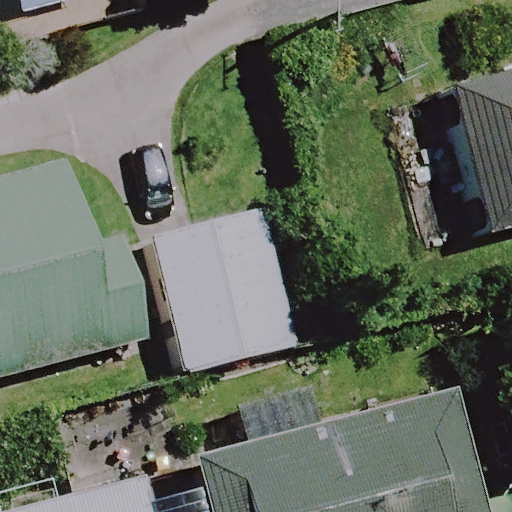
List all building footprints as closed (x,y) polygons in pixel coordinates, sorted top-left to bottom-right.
[(511,81),(423,105),(463,254),(511,240),(511,81)] [(108,258),(70,267),(50,183),(0,195),(0,394),(84,374),(133,362),(108,258)] [(250,227),(134,254),(168,396),(284,369),(250,227)] [(178,468),(189,511),(460,511),(431,401),(178,468)] [(131,511),(124,482),(7,511),(131,511)]
